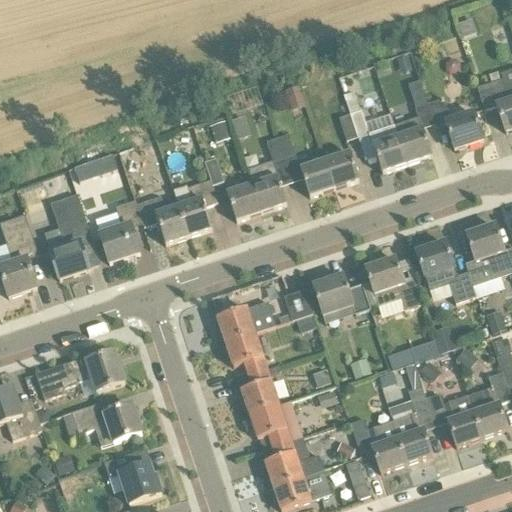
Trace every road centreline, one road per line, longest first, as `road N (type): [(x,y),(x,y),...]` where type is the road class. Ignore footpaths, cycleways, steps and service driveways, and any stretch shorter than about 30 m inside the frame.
road 1 (residential): [(147,295),(471,187),(511,182)]
road 2 (residential): [(215,511),(147,295)]
road 3 (residential): [(0,348),(147,295)]
